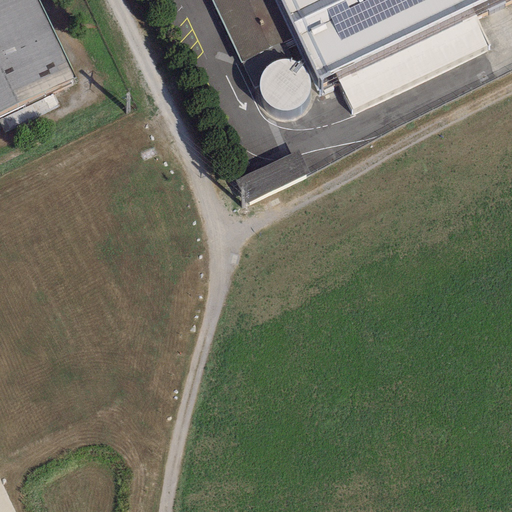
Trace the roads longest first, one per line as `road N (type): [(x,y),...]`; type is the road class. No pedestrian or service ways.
road 1 (track): [(511,96),(223,240)]
road 2 (track): [(166,511),(223,240)]
road 3 (track): [(223,240),(110,0)]
